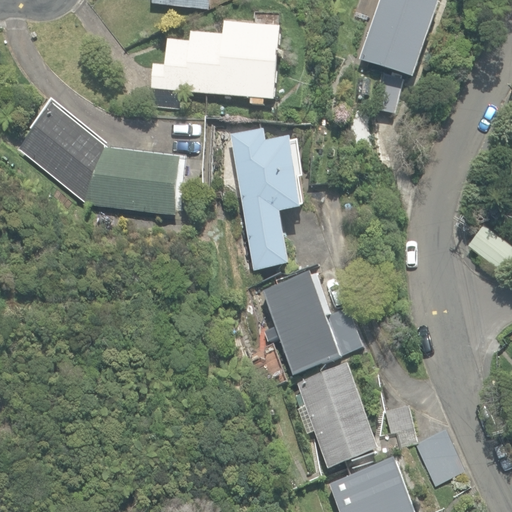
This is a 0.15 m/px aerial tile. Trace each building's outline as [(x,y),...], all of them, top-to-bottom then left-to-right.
[(382,0),(361,61),(418,80),(445,2),(439,0),(382,0)] [(152,108),(180,111),(182,94),(252,100),(251,105),(267,107),(267,100),(277,101),(284,28),(226,22),(225,36),(195,33),(194,44),(171,42),(169,68),(156,67),(152,108)] [(379,111),(399,115),(407,81),(387,77),(379,111)] [(88,206),(180,217),(186,161),(113,152),(60,107),(23,151),(88,206)] [(234,136),(258,272),(294,266),(285,214),(307,210),(295,138),(270,142),(268,131),(234,136)] [(497,268),(505,274),(511,264),(511,244),(497,233),(489,227),(472,248),(497,268)] [(284,338),(298,378),(348,360),(347,357),(366,350),(352,309),(335,315),(321,276),(318,277),(317,274),(267,292),(280,328),(268,333),(272,343),(284,338)] [(318,433),(332,470),(385,451),(354,366),(301,385),(305,395),(299,397),(303,410),(301,411),(310,436),(318,433)] [(402,435),(404,448),(418,445),(411,408),(386,413),(390,437),(402,435)] [(419,444),(438,487),(467,474),(449,430),(419,443),(419,444)] [(419,511),(401,460),(333,485),(343,511),(419,511)]
